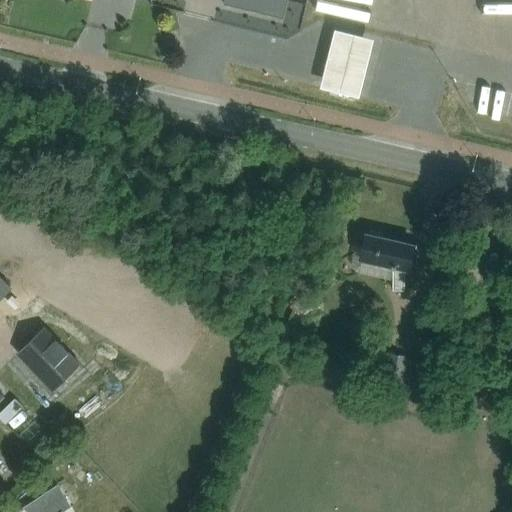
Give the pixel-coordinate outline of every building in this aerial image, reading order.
[(224,0),(224,3),(284,18),(288,0),(224,0)] [(334,22),(319,79),(358,88),(372,31),(334,22)] [(393,291),(405,290),(405,280),(408,280),(410,270),(410,269),(416,245),(367,233),(361,258),(393,265),(393,291)] [(205,234),(198,248),(216,257),(222,243),(205,234)] [(0,300),(5,305),(29,279),(5,257),(0,262),(0,300)] [(45,328),(18,354),(53,391),(80,365),(45,328)] [(469,354),(480,374),(497,365),(486,345),(469,354)] [(390,358),(386,377),(398,380),(401,381),(397,396),(432,405),(438,400),(441,387),(442,381),(403,372),(407,356),(391,353),(390,358)]
